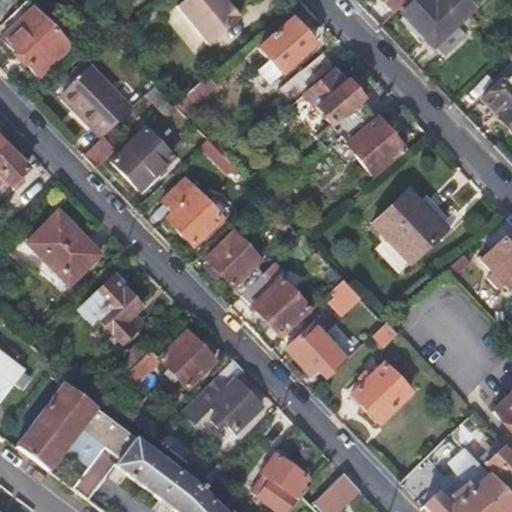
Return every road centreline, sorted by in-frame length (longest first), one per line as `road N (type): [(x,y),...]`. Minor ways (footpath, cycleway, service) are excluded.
road 1 (residential): [(0,98),(403,511)]
road 2 (residential): [(327,0),(511,194)]
